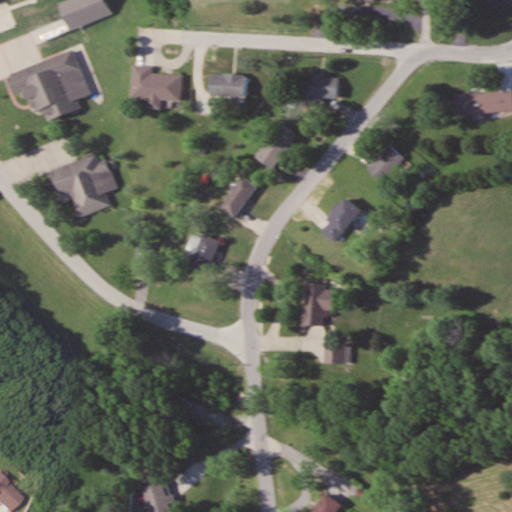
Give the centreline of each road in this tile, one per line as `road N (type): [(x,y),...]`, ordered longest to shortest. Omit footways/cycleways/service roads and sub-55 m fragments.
road 1 (residential): [(267,511),(247,327),(251,278),(294,201),(398,80),(406,51)]
road 2 (residential): [(198,38),(459,54),(511,48)]
road 3 (residential): [(248,341),(140,311),(95,282),(0,178)]
